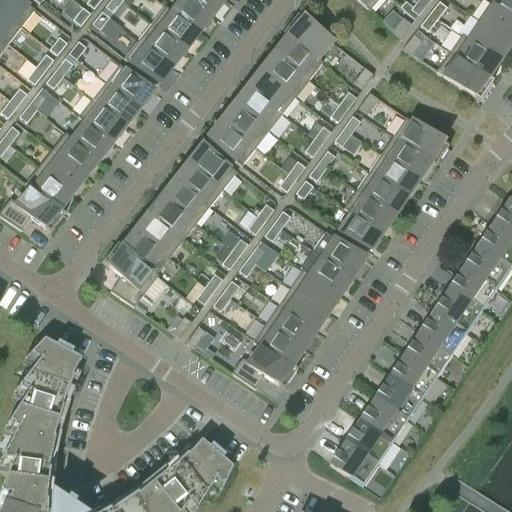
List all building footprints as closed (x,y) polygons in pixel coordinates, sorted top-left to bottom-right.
[(17,0),(0,0),(0,15),(19,30),(33,12),(17,0)] [(101,0),(89,0),(85,6),(92,12),(101,0)] [(121,4),(115,0),(111,0),(104,10),(111,16),(121,4)] [(196,36),(210,19),(185,0),(180,0),(170,14),(164,9),(163,9),(196,36)] [(220,0),(185,0),(210,19),(223,2),(220,0)] [(379,0),(353,0),(368,13),(379,0)] [(426,6),(419,0),(409,13),(417,18),(426,6)] [(511,0),(495,0),(491,7),(511,21),(511,0)] [(428,17),(436,23),(445,11),(438,5),(428,17)] [(511,21),(491,7),(478,25),(509,45),(511,40),(511,21)] [(163,9),(150,26),(183,53),(196,36),(163,9)] [(71,23),(79,29),(89,17),(81,11),(71,23)] [(19,30),(0,15),(0,42),(6,47),(19,30)] [(100,15),(90,27),(98,33),(108,21),(100,15)] [(436,23),(428,17),(419,29),(426,35),(436,23)] [(281,36),(320,66),(321,65),(317,62),(330,45),(295,18),(281,36)] [(401,20),(391,34),(399,41),(410,27),(401,20)] [(497,63),(509,45),(478,25),(467,42),(460,37),(460,38),(497,63)] [(169,70),(183,53),(150,26),(136,43),(169,70)] [(307,83),(320,66),(281,36),(281,37),(286,41),(274,57),(307,83)] [(410,58),(420,44),(412,38),(401,52),(410,58)] [(460,38),(448,56),(491,85),(491,84),(485,80),(497,63),(460,38)] [(55,59),(65,46),(58,40),(48,53),(55,59)] [(169,70),(136,43),(122,61),(155,87),(169,70)] [(77,44),(67,57),(75,63),(84,50),(77,44)] [(491,85),(448,56),(435,75),(478,104),(491,85)] [(274,57),(260,74),(294,100),(307,83),(274,57)] [(35,70),(42,76),(52,63),(44,58),(35,70)] [(54,74),(61,80),(71,67),(63,62),(54,74)] [(103,85),(137,111),(151,94),(117,67),(103,85)] [(42,76),(35,70),(25,82),(33,88),(42,76)] [(371,77),(363,71),(352,85),(361,91),(371,77)] [(61,80),(54,74),(44,86),(52,92),(61,80)] [(260,74),(247,91),(280,117),(294,100),(260,74)] [(123,128),(137,111),(103,85),(90,102),(123,128)] [(8,104),(16,110),(25,97),(17,91),(8,104)] [(267,134),(280,117),(247,91),(234,108),(267,134)] [(27,108),(35,114),(44,101),(37,95),(27,108)] [(337,107),(345,113),(354,101),(346,95),(337,107)] [(357,111),(366,117),(376,102),(367,96),(357,111)] [(110,145),(123,128),(90,102),(77,119),(110,145)] [(16,110),(8,104),(0,113),(0,117),(6,122),(16,110)] [(345,113),(337,107),(328,120),(336,126),(345,113)] [(35,114),(27,108),(18,120),(25,126),(35,114)] [(254,151),(267,134),(234,108),(220,125),(254,151)] [(97,162),(110,145),(77,119),(76,120),(82,125),(70,141),(64,136),(63,136),(97,162)] [(342,132),(349,138),(359,125),(351,119),(342,132)] [(391,139),(434,168),(447,150),(404,120),(391,139)] [(254,151),(220,125),(206,143),(240,169),(254,151)] [(0,142),(8,148),(18,135),(10,129),(0,142)] [(312,142),(320,148),(329,135),(321,130),(312,142)] [(349,138),(342,132),(332,144),(340,150),(349,138)] [(83,179),(97,162),(63,136),(50,153),(83,179)] [(391,139),(379,157),(416,182),(427,166),(433,170),(434,168),(391,139)] [(0,157),(8,148),(0,142),(0,157)] [(320,148),(312,142),(303,155),(310,160),(320,148)] [(188,167),(220,193),(235,175),(202,149),(188,167)] [(50,153),(36,170),(70,196),(83,179),(50,153)] [(316,167),(324,172),(333,160),(325,154),(316,167)] [(379,157),(367,175),(404,200),(416,182),(379,157)] [(286,177),(294,183),(303,170),(295,165),(286,177)] [(188,167),(174,184),(206,209),(220,193),(188,167)] [(324,172),(316,167),(307,179),(315,185),(324,172)] [(36,170),(23,187),(62,218),(63,217),(57,212),(70,196),(36,170)] [(367,175),(355,193),(392,218),(404,200),(367,175)] [(294,183),(286,177),(277,190),(285,195),(294,183)] [(174,184),(161,201),(193,226),(206,209),(174,184)] [(303,184),(294,197),(302,202),(311,190),(303,184)] [(62,218),(23,187),(22,188),(27,192),(15,207),(9,202),(0,212),(0,220),(19,234),(29,220),(48,236),(62,218)] [(355,193),(342,211),(379,236),(392,218),(355,193)] [(179,242),(193,226),(161,201),(148,218),(179,242)] [(491,226),(511,240),(511,207),(507,204),(491,226)] [(255,220),(262,226),(272,213),(264,208),(255,220)] [(379,236),(342,211),(349,216),(336,234),(367,255),(379,236)] [(272,227),(279,233),(289,220),(281,215),(272,227)] [(165,259),(179,242),(148,218),(134,235),(165,259)] [(262,226),(255,220),(246,233),(253,238),(262,226)] [(511,240),(491,226),(477,248),(509,270),(511,266),(511,240)] [(279,233),(272,227),(262,239),(270,245),(279,233)] [(115,247),(156,280),(157,278),(152,274),(165,259),(134,235),(122,251),(116,246),(115,247)] [(319,259),(350,280),(362,261),(332,240),(319,259)] [(229,255),(237,261),(246,248),(238,242),(229,255)] [(156,280),(115,247),(101,265),(119,279),(109,294),(132,310),(156,280)] [(477,248),(462,270),(494,292),(497,288),(499,289),(502,284),(500,283),(509,270),(477,248)] [(246,262),(254,267),(263,255),(255,249),(246,262)] [(301,272),(300,273),(337,298),(350,280),(319,259),(311,253),(299,270),(301,272)] [(237,261),(229,255),(220,267),(228,273),(237,261)] [(254,267),(246,262),(237,274),(245,280),(254,267)] [(462,270),(447,292),(480,314),(482,310),(484,311),(487,306),(485,305),(494,292),(462,270)] [(300,273),(288,290),(325,316),(337,298),(300,273)] [(203,290),(211,295),(220,283),(213,277),(203,290)] [(220,297),(228,302),(237,290),(229,284),(220,297)] [(211,295),(203,290),(194,302),(202,308),(211,295)] [(288,290),(276,308),(313,333),(325,316),(288,290)] [(447,292),(432,313),(465,336),(467,332),(469,333),(472,328),(471,327),(480,314),(447,292)] [(228,302),(220,297),(211,309),(219,315),(228,302)] [(276,308),(264,326),(301,351),(313,333),(276,308)] [(432,313),(417,335),(450,358),(453,354),(454,355),(457,350),(456,349),(465,336),(432,313)] [(182,320),(170,336),(178,342),(190,325),(182,320)] [(264,326),(252,344),(295,373),(296,372),(290,368),(301,351),(264,326)] [(196,329),(184,345),(192,351),(204,335),(196,329)] [(417,335),(402,357),(435,380),(438,376),(439,377),(443,372),(441,371),(450,358),(417,335)] [(39,361),(16,392),(17,393),(17,392),(27,395),(25,399),(24,399),(6,427),(7,428),(8,427),(18,429),(0,462),(0,463),(1,464),(1,463),(11,464),(10,469),(9,468),(0,490),(0,498),(7,499),(3,511),(43,511),(44,507),(42,507),(43,500),(47,474),(45,474),(46,468),(52,442),(51,442),(52,436),(60,411),(59,410),(61,405),(71,380),(70,380),(72,375),(79,362),(43,343),(42,342),(29,358),(30,359),(30,358),(39,361)] [(295,373),(252,344),(251,345),(258,350),(247,365),(240,361),(230,376),(253,392),(263,379),(282,392),(295,373)] [(402,357),(388,379),(420,401),(423,397),(424,398),(428,394),(426,393),(435,380),(402,357)] [(388,379),(373,401),(405,423),(408,419),(410,420),(413,415),(411,414),(420,401),(388,379)] [(373,401),(358,423),(391,445),(393,441),(395,442),(398,437),(397,436),(405,423),(373,401)] [(358,423),(343,445),(376,467),(379,463),(380,464),(383,459),(382,458),(391,445),(358,423)] [(181,511),(188,504),(194,511),(193,511),(195,511),(214,480),(221,487),(221,488),(222,489),(231,470),(229,470),(199,443),(189,455),(190,455),(186,459),(185,457),(165,476),(166,476),(161,480),(160,479),(139,496),(140,496),(135,499),(134,498),(113,511),(181,511)] [(376,467),(343,445),(328,467),(361,489),(364,485),(365,486),(369,481),(367,480),(376,467)] [(70,511),(73,507),(66,502),(63,507),(50,499),(49,511),(70,511)]
